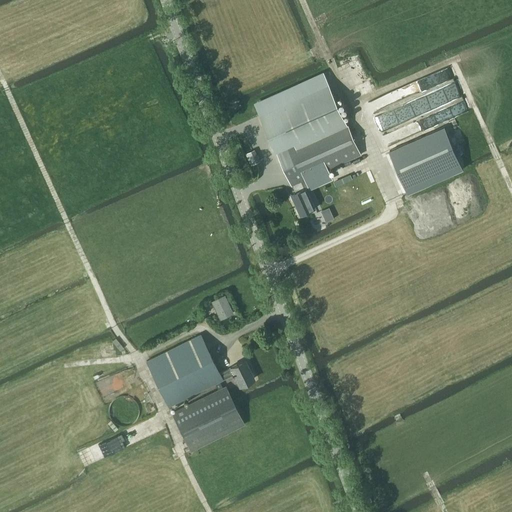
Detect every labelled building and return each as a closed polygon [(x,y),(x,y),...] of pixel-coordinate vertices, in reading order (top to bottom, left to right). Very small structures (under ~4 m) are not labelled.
[(292,194),(300,215),(315,209),(307,190),(328,182),(323,172),(361,155),(325,74),(256,105),(292,186),(293,185),(296,193),(292,194)] [(442,123),(387,147),(406,189),(461,165),(442,123)] [(329,208),(325,209),(330,220),(334,219),(329,208)] [(220,320),(233,314),(225,296),(212,303),(220,320)] [(218,373),(200,335),(146,361),(168,407),(215,384),(217,389),(171,412),(191,451),(244,424),(225,385),(222,387),(219,381),(222,380),(221,379),(233,374),(239,386),(254,378),(245,360),(230,367),(218,373)]
